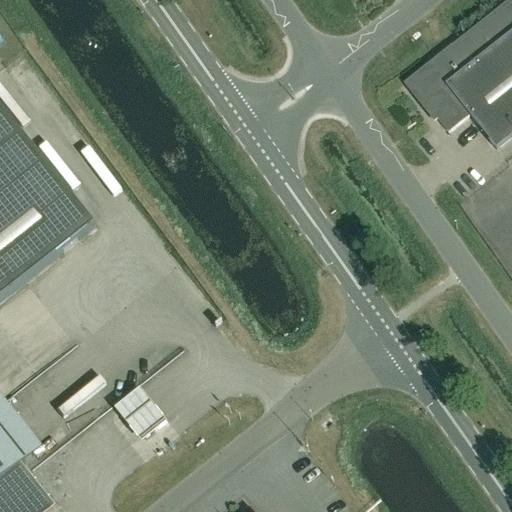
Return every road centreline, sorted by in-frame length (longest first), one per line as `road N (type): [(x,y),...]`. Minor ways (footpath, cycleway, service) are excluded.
road 1 (unclassified): [(511,340),(328,74)]
road 2 (unclassified): [(392,335),(170,511)]
road 3 (tertiary): [(392,335),(247,130)]
road 4 (tertiary): [(511,505),(392,335)]
road 5 (tertiary): [(247,130),(155,0)]
